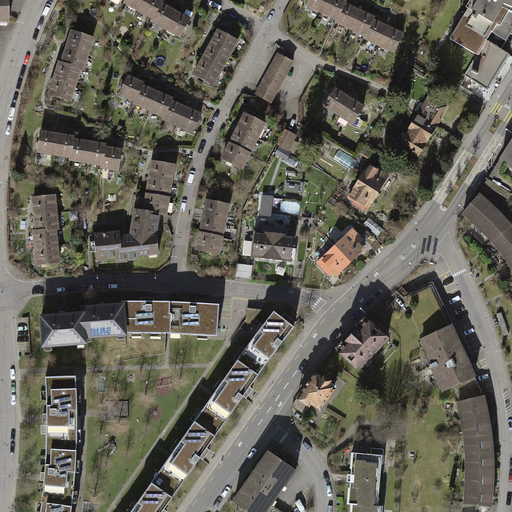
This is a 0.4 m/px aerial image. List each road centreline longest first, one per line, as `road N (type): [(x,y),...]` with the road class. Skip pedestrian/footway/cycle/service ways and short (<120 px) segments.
road 1 (residential): [(500,511),(505,440),(494,363),(473,300),(429,227)]
road 2 (residential): [(0,300),(0,510)]
road 3 (residential): [(266,31),(209,136),(185,213)]
road 4 (residential): [(176,281),(0,292)]
road 5 (residential): [(335,318),(301,296),(176,281)]
road 6 (tertiary): [(511,94),(437,202),(429,227)]
road 7 (tertiary): [(429,227),(451,210),(511,114)]
road 8 (residential): [(43,0),(17,59),(0,133)]
road 9 (tertiary): [(429,227),(335,318)]
road 10 (tertiary): [(335,318),(261,422)]
